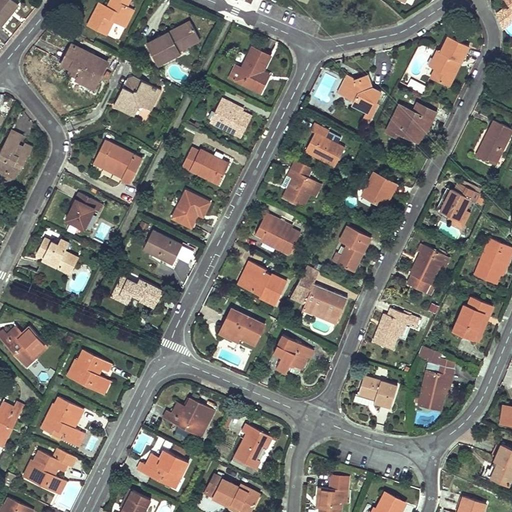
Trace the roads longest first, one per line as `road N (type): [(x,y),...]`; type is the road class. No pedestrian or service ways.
road 1 (residential): [(318,419),(493,49),(477,0)]
road 2 (residential): [(174,359),(177,326),(313,52)]
road 3 (residential): [(0,274),(59,148),(54,127),(2,70)]
road 4 (residential): [(83,511),(149,381),(174,359)]
road 5 (residential): [(318,419),(174,359)]
road 6 (residential): [(452,0),(393,35),(313,52)]
road 7 (residential): [(511,330),(467,420),(425,444)]
